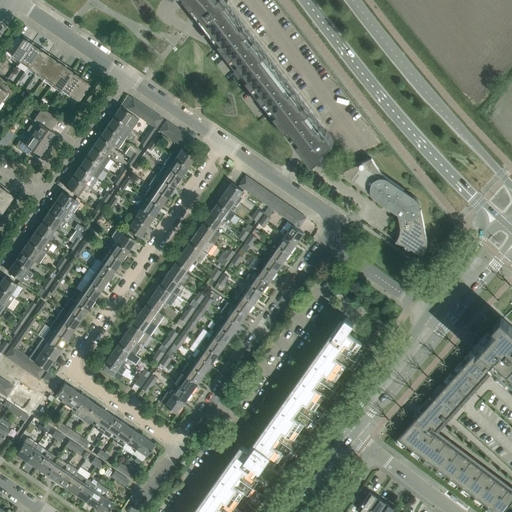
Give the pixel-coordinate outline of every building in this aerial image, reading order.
[(190,0),(200,12),(199,13),(203,18),(204,18),(216,33),(218,31),(223,39),(221,40),(233,56),(235,54),(240,60),(238,62),(238,63),(236,64),(241,71),(246,68),(251,75),(249,77),(254,84),(257,82),(262,89),(259,91),(282,120),(280,121),(285,128),(287,127),(297,141),(305,151),(311,158),(335,140),(228,0),(227,0),(190,0)] [(19,61),(31,44),(22,38),(11,55),(19,61)] [(28,67),(39,50),(31,44),(19,61),(28,67)] [(36,72),(47,55),(39,50),(28,67),(36,72)] [(44,78),(56,61),(47,55),(36,72),(44,78)] [(52,84),(64,67),(56,61),(44,78),(52,84)] [(61,89),(72,73),(64,67),(52,84),(61,89)] [(69,95),(80,78),(72,73),(61,89),(69,95)] [(78,101),(89,84),(80,78),(69,95),(78,101)] [(340,94),(346,99),(349,95),(344,90),(340,94)] [(127,95),(121,105),(125,108),(132,98),(127,95)] [(130,111),(137,101),(132,98),(125,108),(130,111)] [(135,115),(142,105),(137,101),(130,111),(135,115)] [(140,118),(147,108),(142,105),(135,115),(140,118)] [(139,119),(120,106),(113,116),(131,129),(132,129),(139,119)] [(50,131),(55,122),(58,119),(42,108),(27,130),(31,134),(47,145),(55,134),(50,131)] [(145,121),(152,111),(147,108),(140,118),(145,121)] [(150,125),(157,115),(152,111),(145,121),(150,125)] [(155,128),(159,124),(162,118),(157,115),(150,125),(155,128)] [(113,116),(106,126),(125,139),(131,129),(113,116)] [(164,134),(171,124),(166,121),(159,131),(164,134)] [(169,137),(176,127),(171,124),(164,134),(169,137)] [(106,126),(99,136),(112,145),(118,149),(125,139),(106,126)] [(147,132),(144,137),(148,140),(152,134),(155,128),(151,126),(147,132)] [(174,141),(181,131),(176,127),(169,137),(174,141)] [(179,144),(186,134),(181,131),(174,141),(179,144)] [(47,145),(31,134),(25,143),(20,140),(16,146),(28,155),(32,150),(40,155),(47,145)] [(184,148),(191,138),(186,134),(179,144),(184,148)] [(105,155),(112,145),(99,136),(92,146),(105,155)] [(189,151),(196,141),(191,138),(184,148),(189,151)] [(92,146),(85,156),(103,168),(110,158),(105,155),(92,146)] [(188,167),(195,157),(196,155),(196,154),(195,152),(194,151),(192,151),(191,152),(190,154),(181,148),(174,158),(188,167)] [(135,160),(139,154),(134,151),(130,157),(135,160)] [(188,167),(174,158),(170,155),(164,165),(181,177),(188,167)] [(85,156),(79,166),(92,175),(97,178),(103,168),(85,156)] [(404,189),(390,180),(383,174),(377,167),(372,158),(346,170),(342,175),(391,209),(393,207),(393,206),(394,205),(395,205),(396,205),(397,206),(397,208),(397,209),(398,211),(399,212),(398,214),(400,223),(400,227),(400,230),(399,234),(398,238),(396,241),(405,245),(405,246),(405,247),(405,248),(406,248),(406,249),(407,249),(408,249),(409,249),(410,249),(410,248),(411,248),(422,256),(423,254),(425,250),(426,246),(427,242),(426,237),(421,209),(420,209),(420,207),(420,205),(420,203),(419,201),(418,199),(416,197),(415,196),(413,195),(410,195),(408,194),(406,195),(403,195),(402,195),(402,194),(402,193),(404,189)] [(181,177),(164,165),(157,175),(174,187),(181,177)] [(92,175),(79,166),(72,176),(90,188),(94,183),(89,180),(92,175)] [(121,180),(128,170),(124,167),(117,177),(121,180)] [(128,184),(132,178),(128,175),(124,182),(128,184)] [(174,187),(157,175),(156,175),(149,184),(151,185),(167,197),(174,187)] [(244,188),(251,179),(246,175),(239,185),(244,188)] [(90,188),(72,176),(65,186),(78,195),(83,188),(88,192),(90,188)] [(249,192),(256,182),(251,179),(244,188),(249,192)] [(240,196),(244,191),(232,182),(225,192),(240,202),(243,198),(240,196)] [(254,195),(261,186),(256,182),(249,192),(254,195)] [(167,197),(151,185),(144,195),(161,207),(167,197)] [(259,199),(266,189),(261,186),(254,195),(259,199)] [(264,202),(271,193),(266,189),(259,199),(264,202)] [(0,212),(1,213),(12,196),(4,190),(0,195),(0,212)] [(79,203),(62,191),(55,201),(73,213),(79,203)] [(107,200),(111,194),(107,191),(103,197),(107,200)] [(240,202),(225,192),(218,202),(230,210),(231,210),(235,203),(237,205),(240,202)] [(269,206),(276,196),(271,193),(264,202),(269,206)] [(161,207),(144,195),(138,204),(141,207),(141,208),(154,217),(161,207)] [(115,204),(118,199),(114,196),(110,201),(115,204)] [(274,209),(281,200),(276,196),(269,206),(274,209)] [(99,212),(107,200),(103,197),(95,209),(99,212)] [(279,213),(286,203),(281,200),(274,209),(279,213)] [(73,213),(55,201),(48,211),(61,220),(66,223),(73,213)] [(236,213),(231,210),(230,210),(218,202),(211,212),(226,222),(226,221),(231,225),(234,221),(232,220),(236,213)] [(284,216),(291,207),(286,203),(279,213),(284,216)] [(289,220),(296,210),(291,207),(284,216),(289,220)] [(154,217),(141,208),(134,217),(147,227),(154,217)] [(260,217),(264,212),(258,208),(254,213),(260,217)] [(294,223),(301,214),(296,210),(289,220),(294,223)] [(55,230),(61,220),(48,211),(41,221),(55,230)] [(226,222),(211,212),(204,222),(216,230),(217,229),(221,223),(223,225),(226,222)] [(268,222),(271,217),(265,213),(262,218),(268,222)] [(294,223),(293,225),(298,228),(299,227),(306,217),(301,214),(294,223)] [(90,225),(94,219),(90,216),(86,222),(90,225)] [(147,227),(134,217),(127,228),(140,237),(147,227)] [(268,222),(262,218),(259,222),(265,226),(268,222)] [(48,240),(55,230),(41,221),(35,231),(48,240)] [(305,233),(298,228),(293,225),(288,221),(281,231),(283,232),(283,233),(297,243),(305,233)] [(216,230),(204,222),(197,231),(215,244),(222,233),(217,229),(216,230)] [(246,236),(250,231),(253,226),(249,223),(245,228),(244,227),(241,232),(246,236)] [(91,239),(97,229),(93,227),(86,236),(91,239)] [(135,241),(120,230),(116,230),(112,236),(114,240),(116,241),(116,242),(115,242),(128,251),(135,241)] [(53,243),(48,240),(35,231),(28,241),(46,253),(53,243)] [(215,244),(197,231),(190,241),(208,253),(215,244)] [(254,242),(258,237),(252,232),(248,238),(254,242)] [(297,243),(283,233),(281,235),(279,234),(274,241),(278,244),(291,253),(297,243)] [(76,245),(81,238),(76,236),(72,242),(76,245)] [(84,249),(91,239),(86,236),(80,246),(84,249)] [(115,242),(116,242),(111,238),(105,248),(109,251),(109,252),(122,261),(128,251),(115,242)] [(46,253),(28,241),(21,250),(34,260),(35,259),(40,262),(46,253)] [(190,241),(184,251),(198,261),(201,263),(204,259),(208,253),(190,241)] [(291,253),(278,244),(274,250),(272,248),(269,251),(269,252),(284,263),(291,253)] [(233,256),(236,251),(230,247),(227,252),(233,256)] [(28,269),(34,260),(21,250),(14,260),(28,269)] [(269,252),(269,251),(267,250),(260,261),(277,272),(284,263),(269,252)] [(196,264),(198,261),(184,251),(177,261),(188,270),(193,263),(196,264)] [(122,261),(109,252),(102,262),(115,270),(122,261)] [(240,262),(244,256),(238,252),(234,257),(240,262)] [(33,272),(28,269),(14,260),(7,270),(21,280),(25,273),(30,277),(33,272)] [(70,269),(74,263),(70,260),(66,266),(70,269)] [(175,264),(168,274),(182,284),(183,283),(185,285),(192,275),(187,272),(188,270),(177,261),(175,264)] [(277,272),(260,261),(256,267),(258,268),(255,271),(255,272),(270,282),(277,272)] [(115,270),(102,262),(96,271),(95,272),(108,280),(115,270)] [(95,272),(96,271),(90,267),(83,278),(101,290),(108,280),(95,272)] [(219,276),(222,271),(217,267),(213,272),(219,276)] [(226,281),(230,276),(224,272),(220,277),(226,281)] [(270,282),(255,272),(253,274),(251,273),(247,280),(251,283),(263,292),(270,282)] [(180,287),(182,284),(168,274),(161,283),(178,295),(183,288),(180,287)] [(4,275),(0,281),(0,287),(14,297),(15,298),(22,287),(4,275)] [(212,285),(216,279),(211,276),(207,282),(212,285)] [(101,290),(83,278),(76,287),(82,291),(94,300),(101,290)] [(178,295),(161,283),(154,293),(169,303),(172,304),(178,295)] [(263,292),(251,283),(247,289),(244,287),(241,291),(256,302),(263,292)] [(14,297),(0,287),(0,301),(4,304),(8,307),(14,297)] [(203,298),(207,293),(200,289),(197,294),(203,298)] [(94,300),(82,291),(75,300),(75,301),(88,310),(94,300)] [(256,302),(241,291),(239,295),(241,296),(237,303),(235,306),(247,314),(249,312),(256,302)] [(169,303),(154,293),(147,303),(159,311),(163,306),(166,307),(169,303)] [(214,299),(209,295),(208,295),(205,300),(211,304),(214,299)] [(75,301),(75,300),(70,297),(63,307),(81,320),(88,310),(75,301)] [(32,309),(37,303),(32,300),(28,307),(32,309)] [(211,304),(205,300),(202,303),(208,308),(211,304)] [(228,301),(221,311),(225,314),(240,325),(247,314),(235,306),(228,301)] [(157,325),(164,315),(165,314),(159,311),(147,303),(140,313),(157,325)] [(81,320),(63,307),(56,317),(74,330),(81,320)] [(197,323),(204,313),(198,308),(191,319),(197,323)] [(189,318),(193,313),(187,309),(183,314),(189,318)] [(157,325),(140,313),(133,323),(151,335),(157,325)] [(19,329),(26,318),(22,315),(17,323),(3,314),(1,317),(15,326),(19,329)] [(187,322),(189,318),(183,314),(181,318),(180,318),(177,323),(182,327),(186,322),(187,322)] [(240,325),(225,314),(223,317),(221,316),(216,322),(233,334),(240,325)] [(74,330),(56,317),(49,327),(67,340),(74,330)] [(333,400),(343,384),(336,379),(346,365),(353,370),(364,355),(357,350),(362,342),(349,333),(352,329),(350,328),(354,323),(346,317),(339,326),(337,325),(259,436),(254,443),(279,460),(284,453),(291,458),(302,443),(294,438),(304,424),(312,429),(322,414),(315,408),(325,394),(333,400)] [(190,333),(197,323),(191,319),(184,329),(190,333)] [(511,325),(505,319),(500,325),(497,328),(492,334),(479,349),(475,353),(468,360),(458,372),(454,376),(447,384),(444,388),(437,395),(434,398),(428,405),(419,415),(417,417),(398,438),(496,511),(503,511),(511,500),(511,490),(434,432),(430,429),(431,427),(436,430),(437,429),(444,420),(492,368),(488,364),(489,363),(491,360),(498,366),(500,368),(508,375),(509,376),(511,378),(511,325)] [(191,340),(198,345),(213,325),(206,320),(191,340)] [(233,334),(216,322),(212,328),(214,330),(212,334),(226,344),(233,334)] [(151,335),(133,323),(127,333),(141,343),(141,342),(144,344),(151,335)] [(45,324),(38,334),(43,337),(60,350),(67,340),(49,327),(45,324)] [(175,338),(179,332),(173,329),(169,333),(175,338)] [(183,343),(190,333),(184,329),(177,339),(183,343)] [(139,345),(141,343),(127,333),(120,343),(136,354),(141,347),(139,345)] [(168,347),(175,338),(169,333),(163,343),(168,347)] [(226,344),(212,334),(209,337),(206,335),(202,341),(207,345),(219,354),(226,344)] [(60,350),(43,337),(36,347),(54,359),(60,350)] [(177,339),(174,343),(180,347),(183,343),(177,339)] [(207,345),(202,341),(198,348),(201,349),(198,353),(213,364),(219,354),(207,345)] [(136,354),(120,343),(113,352),(127,362),(130,358),(132,360),(136,354)] [(17,348),(17,347),(13,345),(5,355),(10,359),(17,348)] [(54,359),(36,347),(30,356),(29,357),(31,359),(36,362),(40,365),(45,369),(47,370),(54,359)] [(15,362),(22,351),(17,348),(10,359),(15,362)] [(165,352),(159,348),(156,353),(161,357),(165,352)] [(19,365),(27,354),(22,351),(15,362),(19,365)] [(102,367),(101,368),(115,377),(114,376),(117,371),(122,374),(127,367),(125,365),(127,362),(113,352),(106,362),(105,362),(106,363),(102,368),(102,367)] [(161,357),(156,353),(153,357),(159,361),(161,357)] [(167,353),(163,358),(169,363),(173,358),(167,354),(167,353)] [(213,364),(198,353),(196,356),(194,355),(189,362),(206,374),(213,364)] [(24,369),(31,359),(29,357),(30,356),(27,354),(19,365),(24,369)] [(29,372),(36,362),(31,359),(24,369),(29,372)] [(34,375),(40,365),(36,362),(29,372),(34,375)] [(206,374),(189,362),(182,372),(199,383),(206,374)] [(39,378),(45,369),(40,365),(34,375),(39,378)] [(151,373),(146,369),(143,373),(148,377),(151,373)] [(181,371),(174,381),(179,385),(192,393),(199,383),(182,372),(181,371)] [(141,387),(148,377),(143,373),(136,383),(141,387)] [(155,382),(158,378),(153,374),(150,379),(155,382)] [(148,392),(155,382),(150,379),(143,389),(148,392)] [(0,391),(2,393),(8,383),(3,380),(0,384),(0,391)] [(65,403),(74,389),(64,382),(56,394),(63,399),(61,401),(65,403)] [(7,396),(13,386),(8,383),(2,393),(7,396)] [(192,393),(179,385),(176,390),(173,388),(171,392),(170,393),(185,403),(192,393)] [(75,410),(84,396),(74,389),(65,403),(75,410)] [(170,393),(171,392),(168,390),(161,401),(178,413),(185,403),(170,393)] [(24,408),(30,399),(18,391),(12,400),(24,408)] [(83,420),(84,418),(94,403),(84,396),(75,410),(73,413),(83,420)] [(95,424),(104,410),(94,403),(84,418),(85,420),(88,423),(91,422),(91,421),(95,424)] [(22,412),(10,404),(8,407),(7,409),(19,417),(22,412)] [(104,410),(95,424),(98,426),(97,429),(103,433),(106,428),(114,416),(104,410)] [(51,424),(56,417),(51,414),(47,421),(51,424)] [(115,437),(124,423),(114,416),(106,428),(103,433),(110,437),(111,435),(115,437)] [(11,424),(1,417),(0,418),(0,440),(8,429),(11,424)] [(61,430),(65,424),(61,421),(57,427),(61,430)] [(46,431),(50,426),(45,423),(41,428),(46,431)] [(123,446),(134,430),(124,423),(115,437),(118,439),(116,442),(123,446)] [(66,433),(69,427),(65,424),(61,430),(66,433)] [(56,438),(60,432),(55,429),(51,435),(56,438)] [(133,453),(144,437),(134,430),(123,446),(130,451),(133,453)] [(60,441),(64,435),(60,432),(56,438),(60,441)] [(81,444),(85,438),(81,435),(77,441),(81,444)] [(26,461),(37,444),(27,437),(16,454),(26,461)] [(143,461),(154,444),(144,437),(133,453),(136,456),(143,461)] [(86,447),(90,441),(85,438),(81,444),(86,447)] [(76,452),(80,446),(75,443),(71,449),(76,452)] [(241,511),(242,511),(235,507),(245,493),(252,498),(263,483),(256,478),(266,464),(273,469),(279,460),(254,443),(249,451),(241,446),(194,511),(241,511)] [(36,467),(47,451),(37,444),(26,461),(36,467)] [(80,455),(84,449),(80,446),(76,452),(80,455)] [(101,457),(105,451),(101,448),(96,454),(101,457)] [(46,474),(57,457),(47,451),(36,467),(46,474)] [(105,460),(109,454),(105,451),(101,457),(105,460)] [(96,465),(100,459),(95,456),(91,462),(96,465)] [(56,481),(67,464),(57,457),(46,474),(56,481)] [(100,468),(104,462),(100,459),(96,465),(100,468)] [(66,488),(77,471),(78,470),(68,463),(67,464),(56,481),(66,488)] [(121,471),(124,466),(120,463),(116,468),(121,471)] [(134,473),(124,466),(121,471),(131,478),(134,473)] [(76,494),(87,478),(77,471),(66,488),(76,494)] [(126,486),(129,480),(119,473),(115,479),(126,486)] [(86,501),(96,485),(87,478),(76,494),(86,501)] [(95,508),(106,493),(108,490),(98,483),(96,485),(86,501),(95,508)] [(368,511),(378,497),(379,498),(379,497),(377,495),(377,496),(370,492),(371,491),(370,491),(358,509),(362,511),(368,511)] [(101,511),(107,511),(114,502),(108,498),(110,496),(106,493),(95,508),(101,511)] [(380,511),(387,503),(387,502),(385,501),(385,502),(379,498),(378,497),(368,511),(380,511)] [(392,511),(395,509),(396,508),(394,507),(393,507),(387,503),(380,511),(392,511)]
